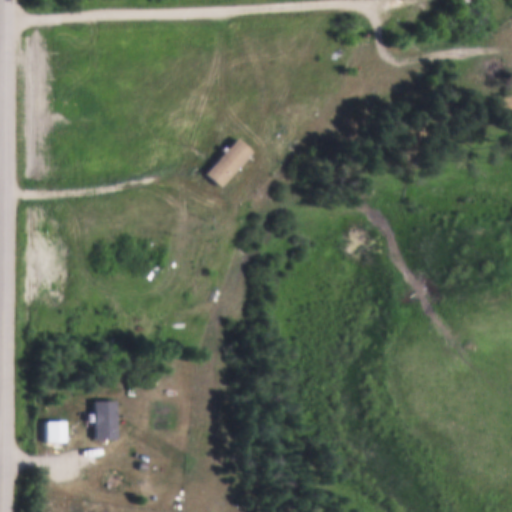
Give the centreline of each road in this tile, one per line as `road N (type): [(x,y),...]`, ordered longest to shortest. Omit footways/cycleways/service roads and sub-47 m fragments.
road 1 (tertiary): [(3,511),(7,0)]
road 2 (track): [(511,51),(395,60),(372,6)]
